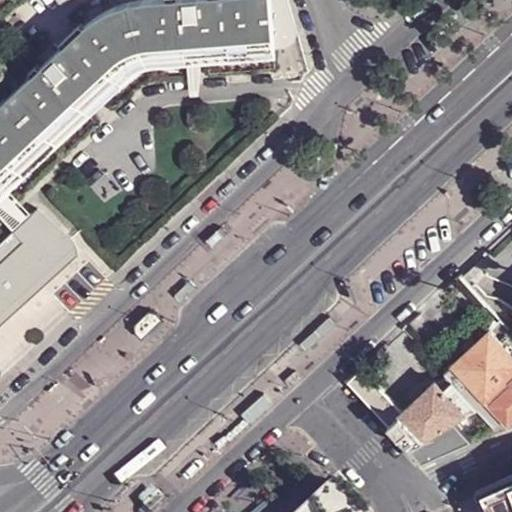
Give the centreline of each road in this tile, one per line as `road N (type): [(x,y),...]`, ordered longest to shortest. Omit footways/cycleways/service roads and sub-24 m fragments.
road 1 (residential): [(331,107),(0,414)]
road 2 (secondary): [(96,462),(343,228)]
road 3 (residential): [(306,394),(511,203)]
road 4 (secondary): [(343,228),(511,70)]
road 5 (residential): [(175,511),(306,394)]
road 6 (residential): [(306,394),(411,501)]
road 7 (unclassified): [(331,107),(327,180),(343,228)]
